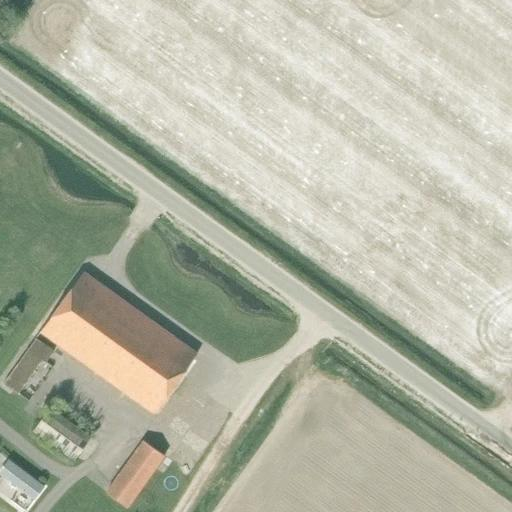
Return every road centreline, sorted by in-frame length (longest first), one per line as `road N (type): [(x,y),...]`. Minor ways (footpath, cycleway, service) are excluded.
road 1 (tertiary): [(511,457),(0,88)]
road 2 (track): [(263,393),(214,380),(175,434),(138,426),(70,480),(46,511)]
road 3 (track): [(318,318),(177,511)]
